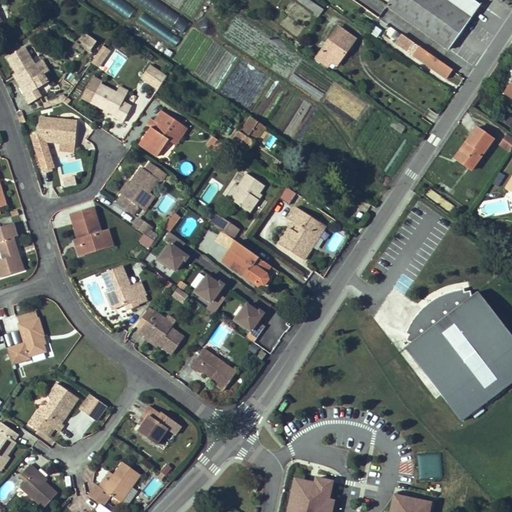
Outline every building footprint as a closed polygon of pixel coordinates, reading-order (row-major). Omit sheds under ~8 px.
[(41,0),(41,1),(38,6),(47,13),(52,7),(42,0),(41,0)] [(141,0),(170,26),(178,18),(159,0),(141,0)] [(323,10),(309,0),(297,0),(297,1),(318,17),(323,10)] [(390,0),(386,6),(447,50),(469,20),(442,0),(390,0)] [(442,0),(469,20),(479,5),(472,0),(442,0)] [(38,6),(34,12),(43,19),(47,13),(38,6)] [(371,24),(366,32),(380,40),(385,32),(371,24)] [(327,67),(328,66),(331,61),(336,64),(337,64),(355,40),(339,28),(317,59),(327,67)] [(88,35),(83,43),(92,50),(98,42),(88,35)] [(409,52),(415,44),(402,35),(396,43),(409,52)] [(83,55),(87,49),(79,44),(76,49),(83,55)] [(102,45),(91,63),(100,68),(111,50),(102,45)] [(446,79),(453,70),(419,47),(413,55),(446,79)] [(17,72),(25,85),(21,87),(25,95),(35,89),(48,82),(43,74),(42,75),(25,48),(8,58),(17,72)] [(143,79),(159,91),(168,78),(152,67),(143,79)] [(503,96),(504,94),(511,99),(511,71),(497,92),(503,96)] [(17,72),(13,75),(21,87),(25,85),(17,72)] [(101,84),(102,85),(103,83),(95,78),(84,97),(92,102),(101,84)] [(132,108),(123,103),(126,98),(118,94),(102,85),(101,84),(92,102),(92,103),(116,116),(115,118),(124,123),(132,108)] [(121,87),(118,94),(126,98),(129,92),(121,87)] [(40,97),(35,89),(25,95),(23,96),(28,104),(40,97)] [(44,105),(45,109),(65,103),(69,96),(44,105)] [(157,123),(152,129),(140,146),(157,158),(170,141),(175,134),(180,137),(186,129),(164,113),(157,123)] [(54,168),(46,142),(59,143),(75,145),(78,122),(40,118),(39,132),(33,134),(43,171),(54,168)] [(255,142),(265,127),(251,118),(241,133),(238,132),(233,140),(246,149),(253,140),(255,142)] [(401,134),(405,128),(394,120),(390,126),(401,134)] [(468,144),(456,161),(471,171),(493,140),(476,128),(466,142),(468,144)] [(177,147),(189,131),(186,129),(180,137),(175,134),(170,141),(177,147)] [(264,145),(270,148),(277,138),(270,134),(264,145)] [(510,153),(511,149),(511,137),(507,134),(498,145),(510,153)] [(210,146),(219,153),(225,145),(215,138),(210,146)] [(246,149),(249,151),(255,142),(253,140),(246,149)] [(468,144),(466,142),(453,159),(456,161),(468,144)] [(58,150),(74,152),(75,145),(59,143),(58,150)] [(139,169),(128,184),(121,194),(115,203),(131,215),(137,206),(143,211),(152,198),(146,194),(155,181),(161,180),(165,174),(148,162),(142,171),(139,169)] [(74,176),(64,178),(66,186),(76,183),(74,176)] [(233,204),(250,215),(259,202),(257,201),(260,195),(264,189),(247,176),(238,189),(242,191),(233,204)] [(121,194),(128,184),(125,182),(118,192),(121,194)] [(233,204),(242,191),(238,189),(235,187),(227,199),(233,204)] [(297,195),(287,188),(280,197),(290,204),(297,195)] [(305,262),(310,254),(308,248),(317,235),(323,234),(326,228),(296,209),(288,221),(303,230),(299,236),(290,230),(279,246),(305,262)] [(79,247),(76,248),(79,258),(106,249),(101,234),(94,210),(71,217),(78,241),(79,247)] [(173,226),(179,218),(174,214),(168,222),(173,226)] [(188,239),(197,224),(182,214),(173,230),(188,239)] [(210,221),(218,227),(224,219),(218,215),(214,221),(211,219),(210,221)] [(139,219),(133,227),(144,235),(145,236),(151,228),(139,219)] [(224,219),(218,227),(234,239),(240,231),(224,219)] [(353,232),(357,227),(346,220),(343,225),(353,232)] [(168,222),(164,228),(168,232),(173,226),(168,222)] [(13,225),(0,229),(0,252),(3,262),(0,262),(0,279),(24,272),(14,239),(17,238),(13,225)] [(108,232),(101,234),(106,249),(112,248),(108,232)] [(189,255),(182,249),(186,244),(173,234),(155,258),(175,273),(189,255)] [(308,248),(310,254),(323,234),(317,235),(308,248)] [(140,240),(149,247),(153,242),(145,236),(144,235),(140,240)] [(217,242),(230,252),(235,245),(222,235),(217,242)] [(237,243),(235,245),(230,252),(223,262),(259,287),(264,286),(268,280),(267,275),(263,272),(268,265),(237,243)] [(267,275),(272,268),(268,265),(263,272),(267,275)] [(103,276),(110,293),(117,309),(125,306),(128,312),(139,307),(138,305),(146,301),(139,284),(130,288),(122,268),(103,276)] [(206,272),(192,295),(216,311),(225,297),(219,293),(225,284),(206,272)] [(198,273),(191,285),(196,288),(203,276),(198,273)] [(406,346),(461,424),(483,408),(481,405),(511,382),(511,336),(479,290),(471,295),(463,283),(402,327),(412,342),(406,346)] [(171,297),(183,303),(188,294),(176,288),(171,297)] [(106,295),(113,311),(117,309),(110,293),(106,295)] [(233,321),(252,332),(264,312),(245,301),(233,321)] [(24,345),(7,349),(12,366),(29,360),(29,359),(46,353),(41,337),(44,336),(38,319),(37,319),(35,313),(18,318),(20,325),(18,326),(24,345)] [(160,345),(159,346),(172,356),(185,338),(172,329),(165,324),(167,321),(157,314),(141,336),(148,342),(150,339),(160,345)] [(257,338),(265,326),(259,322),(251,334),(257,338)] [(148,342),(158,348),(159,346),(160,345),(150,339),(148,342)] [(239,376),(205,351),(192,370),(199,375),(201,372),(214,382),(212,384),(226,394),(239,376)] [(262,361),(266,356),(262,352),(258,358),(262,361)] [(64,413),(67,415),(79,398),(56,382),(47,395),(51,398),(44,407),(39,408),(28,422),(49,436),(55,428),(59,431),(64,424),(62,422),(59,421),(64,413)] [(51,398),(47,395),(39,408),(44,407),(51,398)] [(102,410),(106,405),(101,401),(97,407),(102,410)] [(143,423),(146,425),(142,430),(139,434),(158,448),(170,432),(169,431),(158,423),(162,417),(151,409),(142,421),(143,423)] [(173,425),(162,417),(158,423),(169,431),(173,425)] [(17,435),(0,423),(0,465),(16,443),(13,442),(17,435)] [(417,480),(442,480),(442,453),(417,454),(417,480)] [(117,478),(110,486),(105,483),(101,489),(114,498),(123,505),(143,477),(126,464),(117,478)] [(46,484),(34,473),(36,470),(30,465),(20,478),(26,483),(21,489),(45,510),(59,494),(46,484)] [(46,484),(48,481),(36,470),(34,473),(46,484)] [(117,478),(112,474),(105,483),(110,486),(117,478)] [(316,482),(297,478),(290,511),(429,511),(432,500),(393,492),(390,510),(387,510),(386,511),(333,511),(336,500),(330,499),(334,481),(317,477),(316,482)] [(256,493),(261,485),(256,482),(252,490),(256,493)] [(99,488),(91,499),(105,510),(114,498),(101,489),(99,488)]
